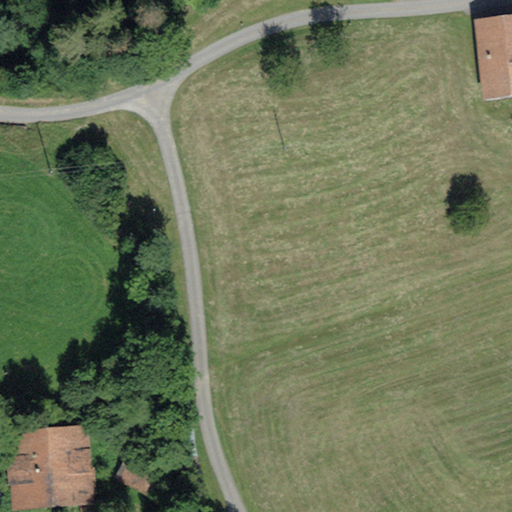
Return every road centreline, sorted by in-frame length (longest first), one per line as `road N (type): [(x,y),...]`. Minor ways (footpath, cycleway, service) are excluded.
road 1 (unclassified): [(238,511),(199,372),(181,196),(153,91)]
road 2 (residential): [(153,91),(266,21),(474,0)]
road 3 (residential): [(0,115),(39,118),(153,91)]
